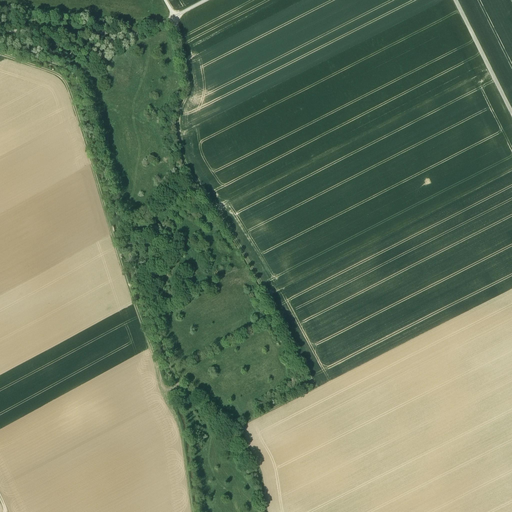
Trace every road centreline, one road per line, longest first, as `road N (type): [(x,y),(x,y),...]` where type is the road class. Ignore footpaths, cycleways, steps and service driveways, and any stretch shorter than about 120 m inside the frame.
road 1 (track): [(265,511),(256,461),(238,436),(245,422),(311,381),(187,169),(177,115),(188,87),(178,21),(166,0)]
road 2 (track): [(0,56),(54,71),(66,85),(183,435),(193,511)]
road 3 (track): [(178,384),(71,67),(0,46)]
road 4 (track): [(221,0),(146,37),(0,35)]
road 5 (track): [(457,0),(511,108)]
